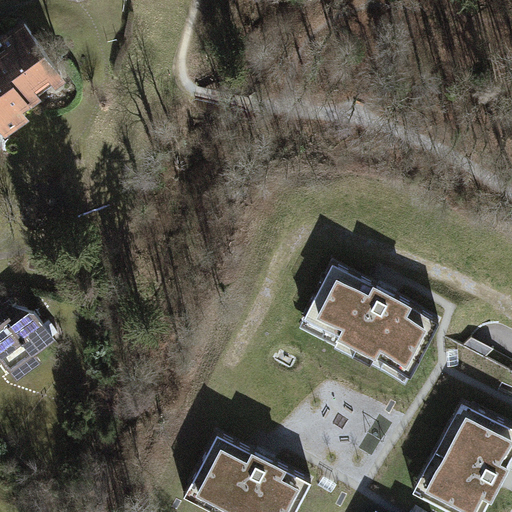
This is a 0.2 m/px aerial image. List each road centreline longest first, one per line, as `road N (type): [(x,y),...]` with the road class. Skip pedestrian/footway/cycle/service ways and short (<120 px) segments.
road 1 (track): [(511,191),(397,125),(320,105),(246,103),(187,90),(182,52),(197,0)]
road 2 (track): [(511,13),(390,6),(343,15),(318,28),(296,57),(286,104)]
